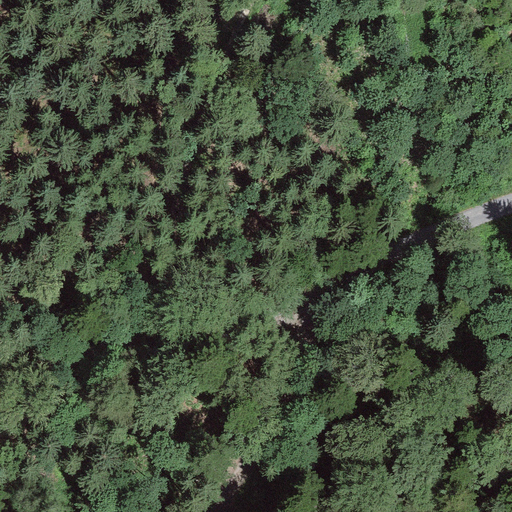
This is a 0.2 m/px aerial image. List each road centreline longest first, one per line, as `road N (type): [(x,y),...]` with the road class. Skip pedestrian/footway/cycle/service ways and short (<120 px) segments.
road 1 (track): [(511,206),(144,350),(0,378)]
road 2 (track): [(228,511),(334,282)]
